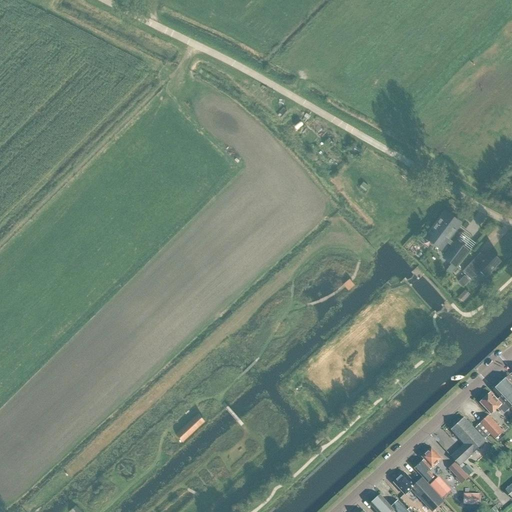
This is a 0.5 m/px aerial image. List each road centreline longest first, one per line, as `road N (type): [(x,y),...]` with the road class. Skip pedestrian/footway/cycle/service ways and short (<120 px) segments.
road 1 (unclassified): [(511,222),(107,0)]
road 2 (tertiary): [(339,511),(511,350)]
